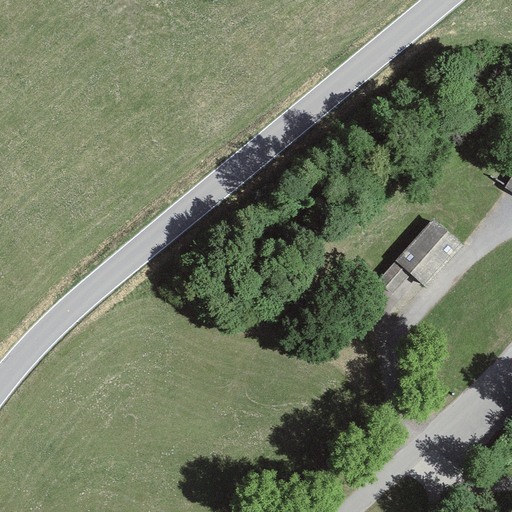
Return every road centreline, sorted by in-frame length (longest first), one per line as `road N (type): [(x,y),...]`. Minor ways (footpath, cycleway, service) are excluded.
road 1 (secondary): [(442,0),(125,260),(0,384)]
road 2 (unclassified): [(511,354),(349,511)]
